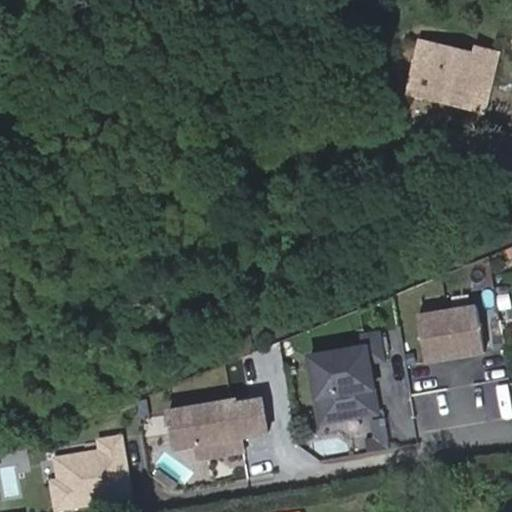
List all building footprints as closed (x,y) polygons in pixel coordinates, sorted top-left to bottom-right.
[(417,106),(436,111),(438,101),(466,109),(464,120),(489,127),(505,69),(486,63),(484,69),(433,53),(430,52),(417,106)] [(438,101),(436,111),(464,120),(466,109),(438,101)] [(483,367),(476,321),(416,331),(424,377),(483,367)] [(384,379),(379,349),(361,352),(363,366),(308,376),(312,402),(329,399),(336,437),(375,431),(367,381),(384,379)] [(318,440),(336,437),(329,399),(312,402),(318,440)] [(167,429),(174,466),(196,463),(241,456),(267,451),(262,419),(236,423),(235,418),(167,429)] [(373,449),(385,447),(383,435),(370,438),(373,449)] [(388,465),(385,447),(373,449),(374,456),(364,457),(366,468),(388,465)] [(124,480),(120,451),(97,455),(99,465),(53,472),(57,494),(49,495),(51,511),(127,511),(129,511),(126,488),(123,489),(121,481),(124,480)] [(196,463),(198,476),(243,469),(241,456),(196,463)] [(177,499),(160,487),(154,495),(171,507),(177,499)]
